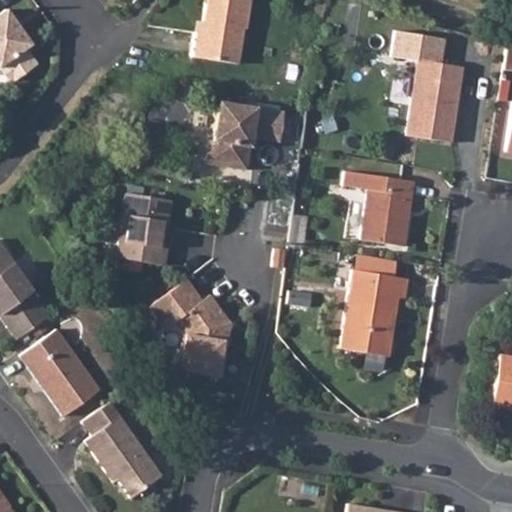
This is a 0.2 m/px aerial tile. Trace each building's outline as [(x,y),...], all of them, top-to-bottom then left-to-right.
[(246,0),(201,0),(196,37),(191,36),(187,61),(233,68),(238,33),(241,33),(246,0)] [(0,15),(0,66),(12,83),(37,64),(28,48),(33,44),(8,9),(0,15)] [(391,57),(419,61),(443,65),(447,40),(395,31),(391,57)] [(501,76),(511,77),(511,45),(510,45),(505,45),(501,76)] [(451,143),(462,67),(443,65),(419,61),(407,136),(451,143)] [(276,146),(281,116),(220,106),(214,145),(211,144),(207,168),(247,174),(253,142),(276,146)] [(404,254),(414,189),(346,179),(344,194),(369,198),(362,247),(404,254)] [(121,196),(111,261),(159,268),(162,251),(159,251),(166,203),(121,196)] [(308,224),(294,222),(289,251),(304,253),(308,224)] [(282,250),(272,248),(269,266),(280,268),(282,250)] [(0,322),(15,343),(47,319),(29,295),(31,294),(0,252),(0,322)] [(356,277),(396,283),(398,268),(358,262),(356,277)] [(411,285),(396,283),(356,277),(343,356),(392,365),(402,305),(409,305),(411,285)] [(182,281),(144,310),(161,333),(170,326),(179,338),(176,365),(182,374),(219,380),(227,325),(206,297),(198,303),(182,281)] [(18,361),(62,421),(98,394),(54,334),(18,361)] [(511,414),(511,361),(499,360),(492,412),(511,414)] [(112,403),(81,426),(91,439),(83,445),(106,476),(110,473),(117,483),(131,501),(166,475),(112,403)] [(110,473),(106,476),(113,486),(117,483),(110,473)] [(0,511),(9,511),(12,511),(0,494),(0,511)]
